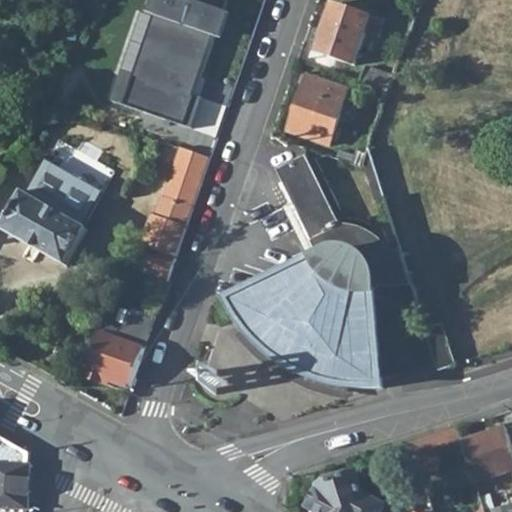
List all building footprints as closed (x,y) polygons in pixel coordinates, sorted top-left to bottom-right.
[(99,9),(103,0),(84,0),(82,5),(99,9)] [(144,0),(109,101),(192,129),(203,96),(196,94),(228,0),(144,0)] [(511,0),(487,0),(457,81),(496,95),(511,53),(511,0)] [(333,4),(317,51),(355,64),(363,40),(366,31),(379,36),(392,40),(397,25),(371,17),(333,4)] [(75,8),(75,22),(86,22),(86,8),(75,8)] [(366,31),(363,40),(376,45),(379,36),(366,31)] [(367,65),(361,82),(388,92),(394,75),(367,65)] [(52,72),(34,101),(46,102),(60,77),(52,72)] [(308,75),(288,131),(330,146),(350,89),(308,75)] [(152,215),(141,246),(148,248),(176,258),(211,158),(192,151),(181,147),(164,197),(161,196),(155,216),(152,215)] [(364,166),(376,201),(385,198),(368,149),(364,166)] [(376,286),(412,284),(401,253),(389,254),(386,248),(376,239),(366,233),(357,230),(348,228),(340,227),(307,158),(281,171),(322,255),(231,299),(239,314),(249,327),(256,336),(274,354),(295,367),(313,376),(332,382),(352,386),(373,387),(385,386),(384,376),(388,376),(396,374),(416,369),(409,347),(406,348),(396,351),(391,352),(392,357),(383,357),(376,286)] [(24,193),(2,230),(67,267),(88,230),(84,227),(103,193),(48,161),(28,195),(24,193)] [(148,248),(139,272),(168,282),(176,258),(148,248)] [(100,330),(84,375),(103,382),(104,378),(132,387),(156,317),(130,308),(122,330),(116,328),(114,335),(100,330)] [(455,364),(443,324),(426,329),(439,369),(455,364)] [(249,327),(241,333),(248,343),(268,362),(290,376),(309,386),(330,392),(351,396),(352,386),(332,382),(313,376),(295,367),(274,354),(256,336),(249,327)] [(216,372),(203,387),(216,398),(228,387),(216,372)] [(423,479),(426,487),(445,481),(434,450),(463,441),(459,427),(411,442),(423,479)] [(463,441),(476,482),(511,471),(511,442),(507,428),(463,441)] [(0,435),(0,511),(26,511),(26,508),(30,508),(31,464),(28,463),(28,451),(0,435)] [(316,511),(381,511),(385,506),(363,494),(358,475),(319,487),(320,488),(309,508),(316,511)] [(416,482),(421,498),(429,495),(426,487),(423,479),(416,482)]
